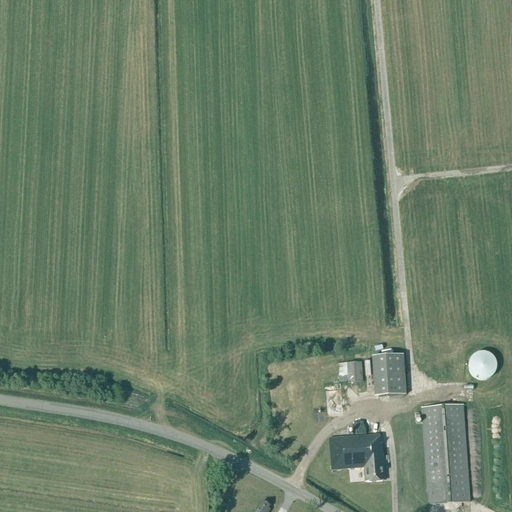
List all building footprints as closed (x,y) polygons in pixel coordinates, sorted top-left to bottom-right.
[(470,375),(474,379),(478,381),(483,382),(487,381),(491,379),(495,375),(497,371),(497,366),(495,361),(492,356),(487,354),(482,353),(477,354),(473,357),(470,361),(468,365),(468,370),(470,375)] [(406,396),(403,356),(371,358),(374,398),(406,396)] [(349,384),(364,382),(361,362),(347,364),(349,384)] [(428,506),(470,503),(463,406),(421,409),(428,506)] [(379,435),(353,437),(328,439),(331,471),(363,469),(364,469),(365,484),(383,482),(383,478),(384,476),(383,467),(382,444),(380,444),(379,435)] [(270,507),(262,502),(256,511),(254,510),(253,511),(268,511),(270,510),(268,509),(270,507)]
